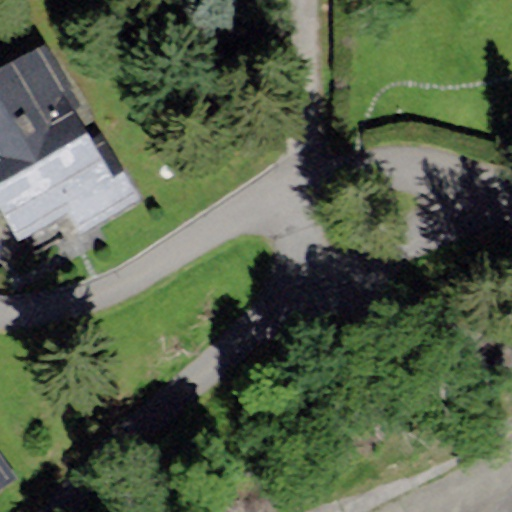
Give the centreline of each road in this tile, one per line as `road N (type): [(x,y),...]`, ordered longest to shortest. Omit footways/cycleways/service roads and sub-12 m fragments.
road 1 (residential): [(50,511),(276,304),(308,236),(315,179)]
road 2 (residential): [(511,202),(401,167),(315,179)]
road 3 (residential): [(315,179),(152,269)]
road 4 (residential): [(315,179),(312,0)]
road 5 (residential): [(0,309),(40,312),(152,269)]
